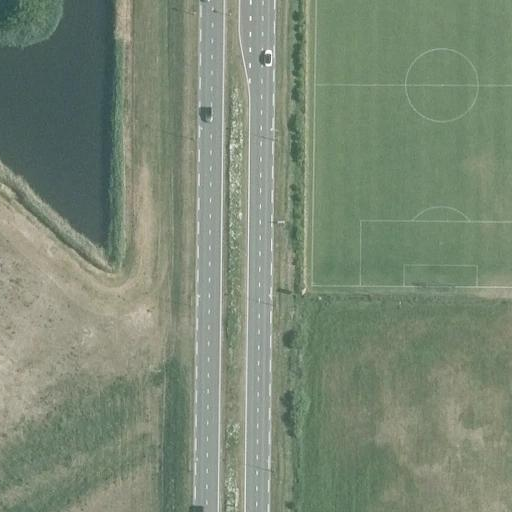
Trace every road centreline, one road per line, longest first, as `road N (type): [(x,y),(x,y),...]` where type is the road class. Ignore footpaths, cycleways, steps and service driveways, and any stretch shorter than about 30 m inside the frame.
road 1 (secondary): [(211,0),(205,511)]
road 2 (secondary): [(255,511),(259,0)]
